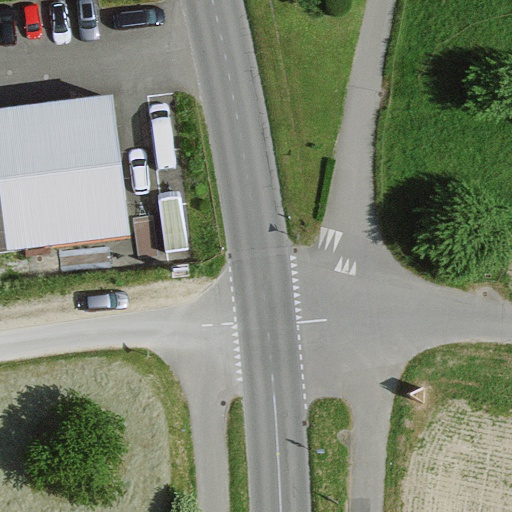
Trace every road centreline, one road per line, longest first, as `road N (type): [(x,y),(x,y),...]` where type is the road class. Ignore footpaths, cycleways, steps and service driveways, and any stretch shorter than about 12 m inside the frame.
road 1 (primary): [(211,0),(268,319)]
road 2 (residential): [(383,0),(353,200),(359,314)]
road 3 (track): [(0,343),(268,319)]
road 4 (track): [(359,314),(368,511)]
road 5 (primary): [(268,319),(280,511)]
road 6 (track): [(209,325),(212,511)]
road 7 (residential): [(359,314),(511,324)]
